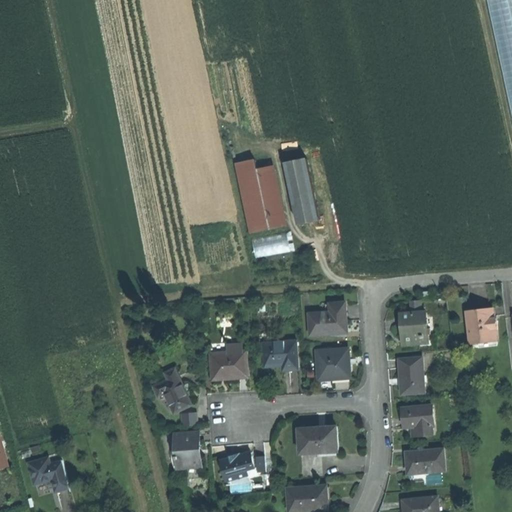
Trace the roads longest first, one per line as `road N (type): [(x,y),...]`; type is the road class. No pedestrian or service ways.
road 1 (track): [(0,132),(78,120),(108,280),(121,299),(358,284),(373,290)]
road 2 (residential): [(378,400),(373,290),(511,273)]
road 3 (residential): [(378,400),(237,411)]
road 4 (track): [(53,0),(78,120)]
